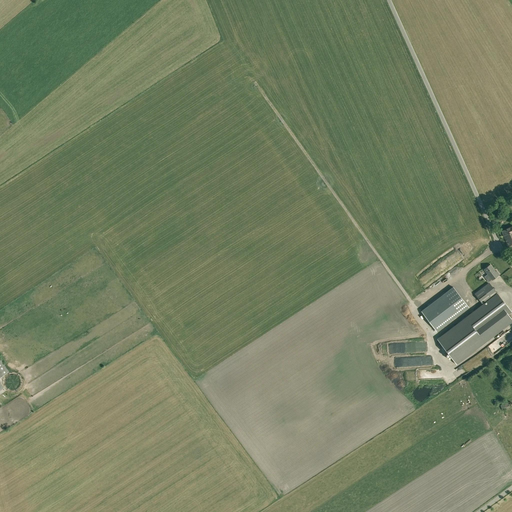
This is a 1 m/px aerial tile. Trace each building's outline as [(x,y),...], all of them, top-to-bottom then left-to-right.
[(511,226),(501,231),(508,247),(511,244),(511,226)] [(484,277),(488,282),(492,279),(492,280),(499,275),(497,271),(496,272),(490,265),(484,270),(488,274),(484,277)] [(437,339),(456,364),(511,321),(511,319),(508,314),(511,311),(498,295),(496,293),(497,293),(489,283),(475,293),(482,304),(486,301),(465,317),(437,339)] [(421,311),(433,327),(465,303),(453,287),(421,311)] [(9,372),(0,358),(0,373),(2,376),(9,372)] [(455,373),(458,378),(470,372),(467,366),(455,373)]
